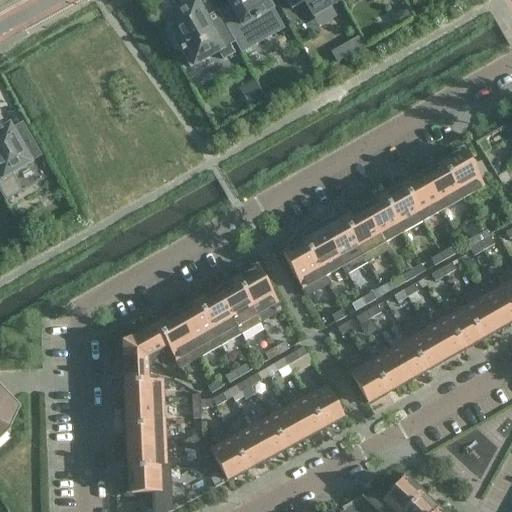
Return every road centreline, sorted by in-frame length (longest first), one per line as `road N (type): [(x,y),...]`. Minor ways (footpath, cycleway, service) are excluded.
road 1 (residential): [(511,67),(80,312),(92,511)]
road 2 (residential): [(511,369),(259,511)]
